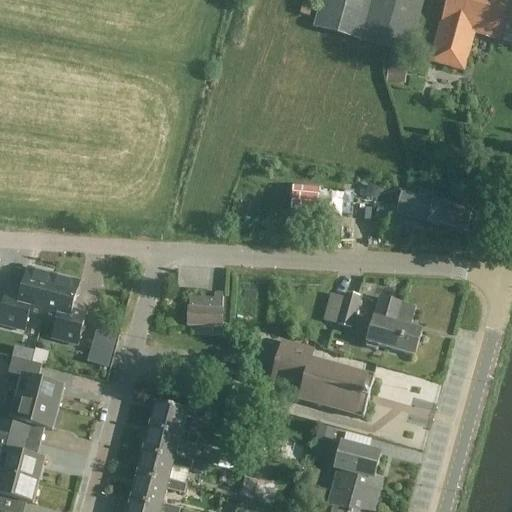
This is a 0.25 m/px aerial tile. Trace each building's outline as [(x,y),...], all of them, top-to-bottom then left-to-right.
[(408,58),(424,0),(320,0),(312,30),(408,58)] [(446,0),(428,64),(462,74),(473,35),(497,43),(499,36),(511,39),(511,1),(509,0),(446,0)] [(474,138),(492,132),(486,115),(467,122),(474,138)] [(353,206),(370,207),(372,185),(354,185),(353,206)] [(410,196),(408,204),(400,202),(398,210),(406,212),(405,217),(428,223),(428,225),(444,229),(444,227),(466,232),(471,212),(451,206),(451,204),(434,200),(434,202),(410,196)] [(393,230),(398,212),(385,208),(380,226),(393,230)] [(42,322),(54,278),(45,276),(43,273),(34,270),(31,272),(28,271),(21,299),(5,295),(0,314),(0,325),(24,332),(28,318),(42,322)] [(62,280),(54,278),(42,322),(56,326),(54,331),(61,342),(77,346),(85,316),(72,313),(75,299),(78,297),(80,291),(78,288),(79,285),(76,284),(74,281),(65,279),(62,280)] [(336,328),(351,332),(360,299),(346,294),(336,328)] [(189,299),(188,328),(221,330),(222,301),(189,299)] [(405,322),(411,323),(415,309),(379,299),(366,349),(377,352),(378,348),(414,358),(421,333),(410,329),(403,328),(405,322)] [(282,344),(271,387),(301,395),(299,403),(363,421),(370,400),(374,380),(311,363),(313,353),(282,344)] [(36,364),(49,367),(52,355),(39,352),(36,364)] [(17,400),(58,411),(63,389),(37,382),(41,367),(12,360),(5,385),(20,389),(17,400)] [(52,433),(58,411),(17,400),(14,412),(0,408),(0,435),(22,441),(25,426),(52,433)] [(180,437),(181,434),(185,419),(202,424),(205,414),(186,409),(185,413),(155,405),(149,429),(180,437)] [(149,429),(143,453),(174,461),(175,458),(179,443),(196,448),(199,438),(181,434),(180,437),(149,429)] [(0,461),(0,462),(0,474),(38,484),(44,463),(18,456),(22,441),(0,435),(0,461)] [(334,470),(339,472),(333,493),(375,504),(376,502),(375,502),(379,490),(371,487),(379,456),(341,446),(334,470)] [(190,472),(203,476),(206,467),(192,463),(192,462),(175,458),(174,461),(143,453),(136,478),(167,486),(169,482),(172,467),(190,472)] [(245,462),(221,456),(220,459),(214,457),(212,467),(242,474),(245,462)] [(38,484),(0,474),(0,511),(3,511),(6,499),(33,506),(38,484)] [(136,478),(130,502),(161,510),(162,506),(166,491),(184,496),(186,486),(169,482),(167,486),(136,478)] [(249,501),(254,483),(244,480),(239,498),(249,501)] [(299,501),(322,509),(326,494),(303,487),(299,501)] [(375,504),(333,493),(327,511),(372,511),(374,505),(375,506),(375,504)] [(161,510),(130,502),(127,511),(179,511),(180,510),(162,506),(161,510)]
